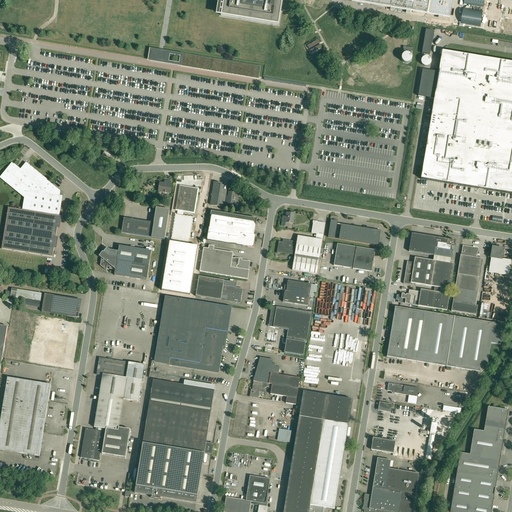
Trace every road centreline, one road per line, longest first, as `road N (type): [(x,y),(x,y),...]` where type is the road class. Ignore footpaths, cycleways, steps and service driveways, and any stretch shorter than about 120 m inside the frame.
road 1 (unclassified): [(58,511),(94,299),(77,237),(98,199)]
road 2 (unclassified): [(211,511),(276,199)]
road 3 (unclassified): [(349,511),(397,219)]
road 4 (unclassified): [(276,199),(207,167),(135,168),(98,199)]
road 5 (unclassified): [(397,219),(276,199)]
road 6 (unknown): [(373,363),(326,353),(334,316),(350,309),(361,318)]
